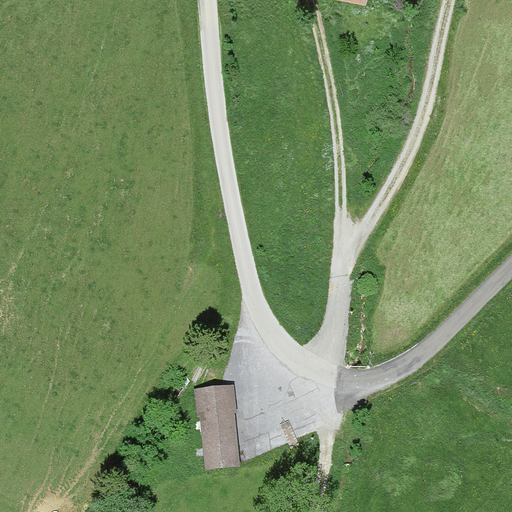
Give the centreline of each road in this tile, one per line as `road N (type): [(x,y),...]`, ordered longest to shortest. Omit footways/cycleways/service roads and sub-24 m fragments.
road 1 (unclassified): [(511,271),(463,323),(392,370),(335,374),(295,360),(260,319),(236,227),(208,81),(205,0)]
road 2 (track): [(313,0),(339,124),(348,251),(315,511)]
road 3 (track): [(348,251),(401,177),(432,109),(452,0)]
